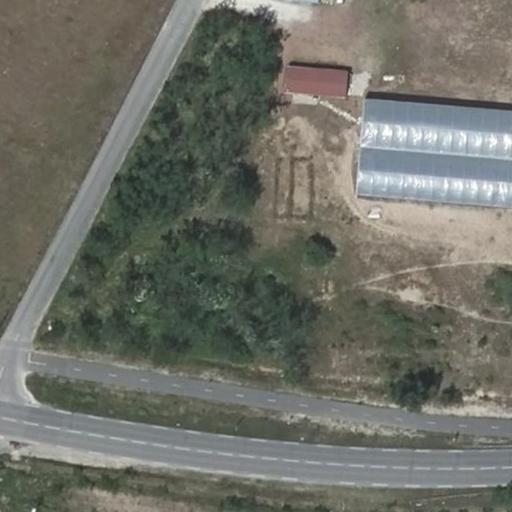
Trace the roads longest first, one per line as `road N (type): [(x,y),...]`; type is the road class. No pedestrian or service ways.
road 1 (tertiary): [(0,416),(237,454),(413,468),(511,466)]
road 2 (unclassified): [(0,380),(194,0)]
